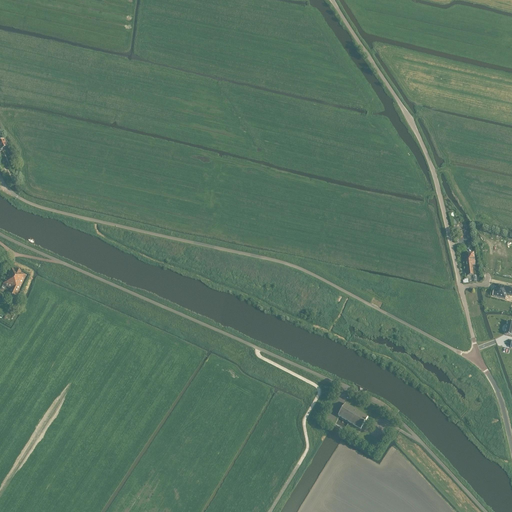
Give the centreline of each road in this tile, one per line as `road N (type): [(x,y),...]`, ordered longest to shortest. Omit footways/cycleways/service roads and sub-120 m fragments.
road 1 (unclassified): [(486,511),(381,404),(0,233)]
road 2 (unclassified): [(477,357),(303,269),(43,207),(17,196),(0,175)]
road 3 (unclassified): [(477,357),(433,171),(395,94),(332,0)]
